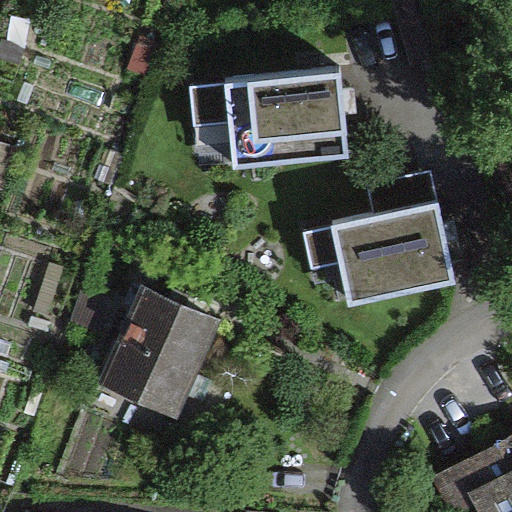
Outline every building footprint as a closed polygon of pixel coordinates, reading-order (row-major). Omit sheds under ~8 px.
[(339,70),(190,85),(194,126),(227,122),(231,167),(348,156),(339,70)] [(0,136),(0,184),(5,185),(18,142),(0,136)] [(375,213),(302,227),(310,267),(339,261),(349,309),(453,287),(429,170),(369,183),(375,213)] [(157,426),(209,321),(142,289),(91,395),(157,426)] [(511,511),(511,431),(432,473),(451,509),(466,502),(471,511),(511,511)]
